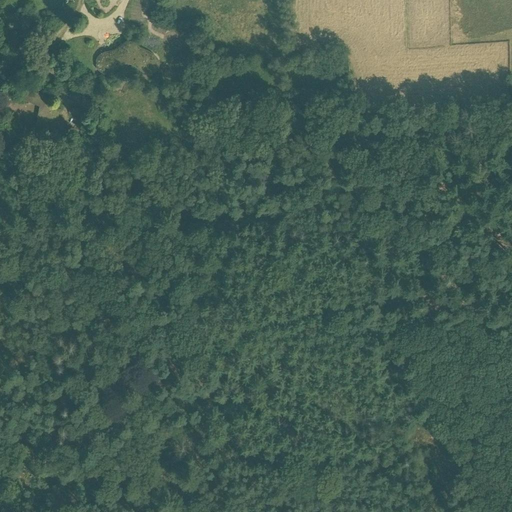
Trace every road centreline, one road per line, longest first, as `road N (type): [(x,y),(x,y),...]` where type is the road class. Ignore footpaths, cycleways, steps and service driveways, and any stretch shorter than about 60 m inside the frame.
road 1 (track): [(511,325),(434,299),(241,332),(176,511)]
road 2 (track): [(284,0),(287,70),(303,105),(511,289)]
road 3 (track): [(375,511),(376,304)]
road 4 (track): [(80,0),(0,101)]
